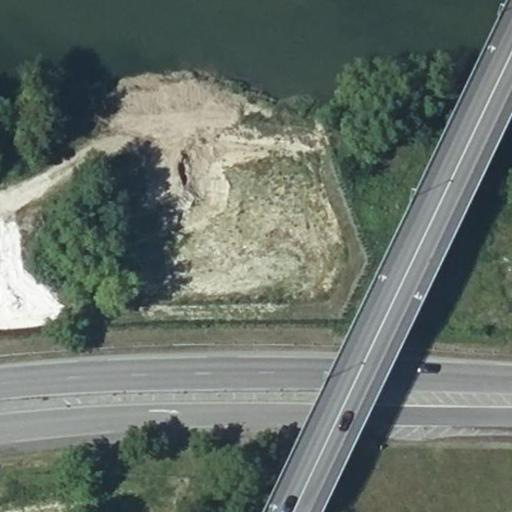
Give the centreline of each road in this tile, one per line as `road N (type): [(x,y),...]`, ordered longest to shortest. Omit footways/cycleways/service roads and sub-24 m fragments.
road 1 (primary): [(0,428),(195,413),(511,415)]
road 2 (primary): [(511,375),(323,368),(0,379)]
road 3 (secondary): [(294,511),(511,59)]
